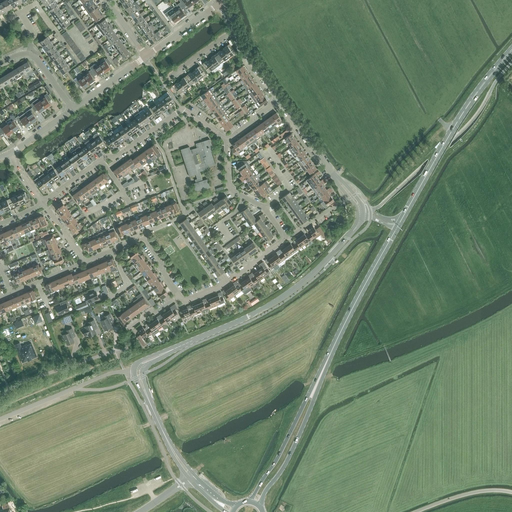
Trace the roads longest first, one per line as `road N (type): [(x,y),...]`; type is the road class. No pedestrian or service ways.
road 1 (secondary): [(314,387),(450,132),(511,50)]
road 2 (unclassified): [(137,370),(247,317),(316,271),(360,219),(358,203),(335,178)]
road 3 (residential): [(42,202),(182,109)]
road 4 (residential): [(0,397),(24,381),(123,349),(128,333)]
road 5 (unclassified): [(0,419),(108,373),(137,370)]
road 6 (secondary): [(258,507),(288,458),(314,387)]
road 7 (secondary): [(314,387),(249,502)]
road 8 (residential): [(286,238),(218,286),(178,296)]
road 9 (unclassified): [(191,476),(137,370)]
